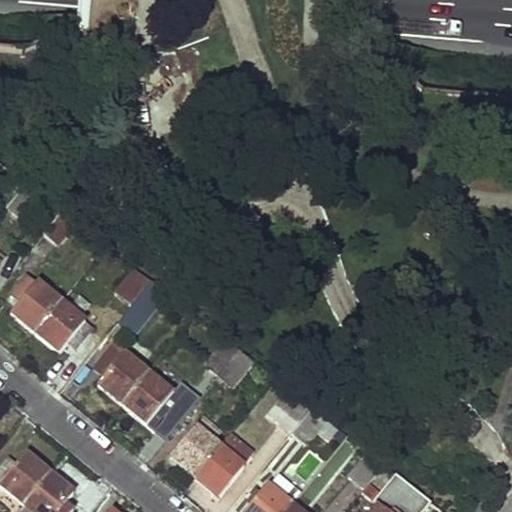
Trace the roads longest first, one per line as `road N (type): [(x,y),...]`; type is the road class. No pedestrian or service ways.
road 1 (motorway): [(206,0),(511,26)]
road 2 (residential): [(0,370),(166,511)]
